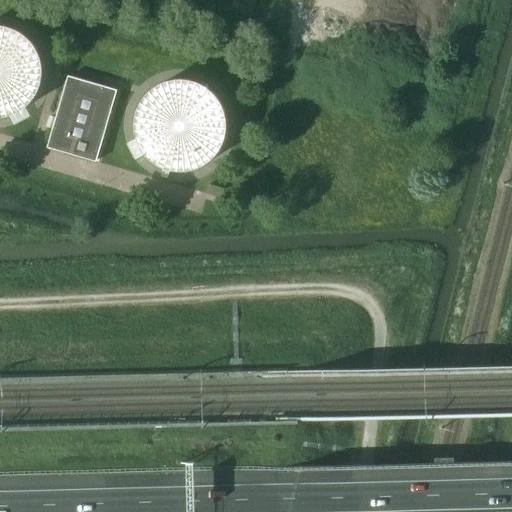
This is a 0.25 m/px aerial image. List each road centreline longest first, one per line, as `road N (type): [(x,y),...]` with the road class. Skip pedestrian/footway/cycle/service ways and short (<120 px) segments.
road 1 (motorway): [(511,493),(0,506)]
road 2 (track): [(0,304),(311,289)]
